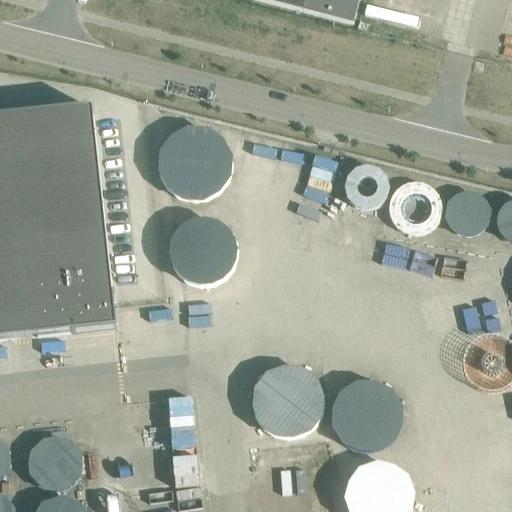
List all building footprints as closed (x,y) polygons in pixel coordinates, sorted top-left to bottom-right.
[(253,0),(355,25),(360,0),(253,0)] [(367,0),(361,26),(439,46),(450,0),(367,0)] [(93,110),(0,119),(0,342),(116,330),(113,301),(93,110)] [(447,215),(477,237),(494,215),(464,192),(447,215)] [(207,245),(206,212),(183,212),(184,245),(207,245)] [(180,255),(184,301),(232,297),(228,250),(180,255)] [(275,446),(322,437),(304,339),(257,348),(275,446)] [(254,344),(227,348),(241,441),(268,437),(254,344)] [(23,471),(62,498),(88,460),(48,433),(23,471)] [(0,440),(0,481),(8,482),(7,440),(0,440)] [(392,511),(442,511),(452,491),(412,472),(392,511)] [(89,511),(50,495),(43,511),(89,511)] [(0,496),(0,511),(8,511),(8,496),(0,496)]
